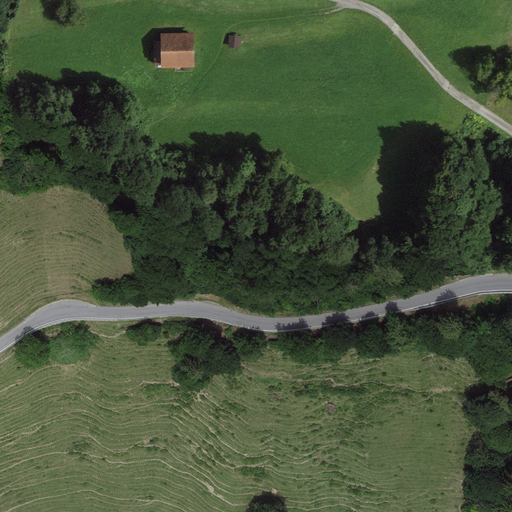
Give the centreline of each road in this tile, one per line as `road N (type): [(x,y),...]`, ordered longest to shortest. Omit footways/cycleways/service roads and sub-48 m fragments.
road 1 (tertiary): [(0,346),(31,323),(65,312),(185,308),(291,323),(511,281)]
road 2 (track): [(346,2),(395,27),(451,90),(511,132)]
